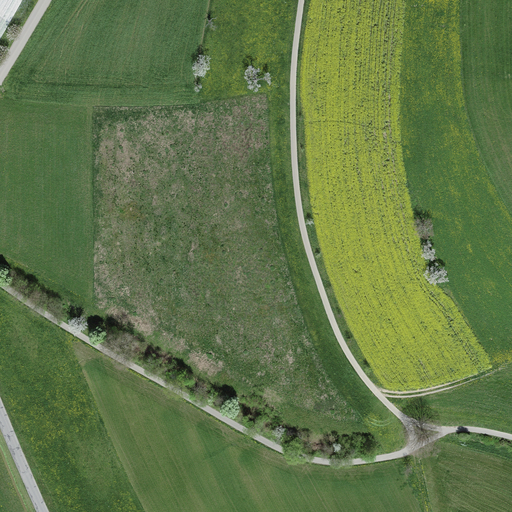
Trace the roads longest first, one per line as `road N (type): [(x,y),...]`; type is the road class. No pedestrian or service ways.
road 1 (track): [(0,281),(284,448),(338,460),(449,430)]
road 2 (track): [(301,0),(296,200),(320,282),(339,337),(400,421),(449,430)]
